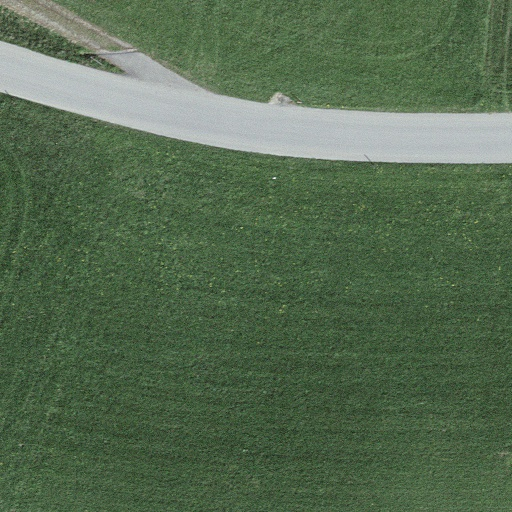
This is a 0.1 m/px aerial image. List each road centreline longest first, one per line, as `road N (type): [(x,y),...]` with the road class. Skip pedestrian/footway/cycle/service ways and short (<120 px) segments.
road 1 (tertiary): [(0,65),(224,124),(307,134),(511,137)]
road 2 (track): [(8,0),(224,124)]
